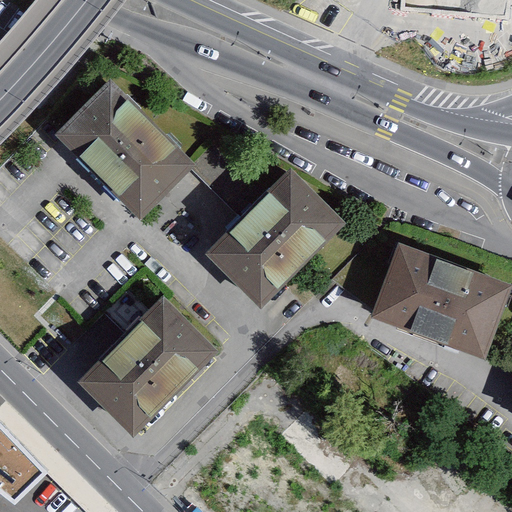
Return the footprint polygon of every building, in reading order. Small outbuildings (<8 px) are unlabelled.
[(109,86),(63,132),(143,214),(189,168),(109,86)] [(289,175),(212,252),(264,303),(340,227),(289,175)] [(511,287),(403,247),(378,315),(487,355),(511,287)] [(211,349),(162,299),(82,378),(132,428),(211,349)] [(0,493),(14,504),(48,472),(0,421),(0,493)]
